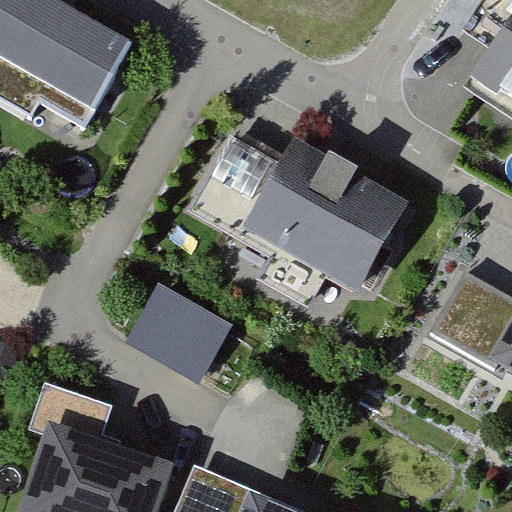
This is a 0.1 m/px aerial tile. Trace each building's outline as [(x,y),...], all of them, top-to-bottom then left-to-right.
[(11,0),(11,1),(10,0),(0,0),(0,65),(1,66),(0,67),(0,111),(31,132),(49,105),(100,139),(147,68),(42,0),(11,0)] [(511,30),(474,80),(511,109),(511,30)] [(419,217),(302,154),(257,236),(374,299),(419,217)] [(511,309),(470,286),(436,347),(493,379),(497,370),(511,378),(511,309)] [(231,340),(163,301),(138,346),(205,384),(231,340)] [(162,511),(176,475),(46,430),(17,511),(162,511)] [(258,496),(204,475),(189,511),(284,511),(256,501),(258,496)]
